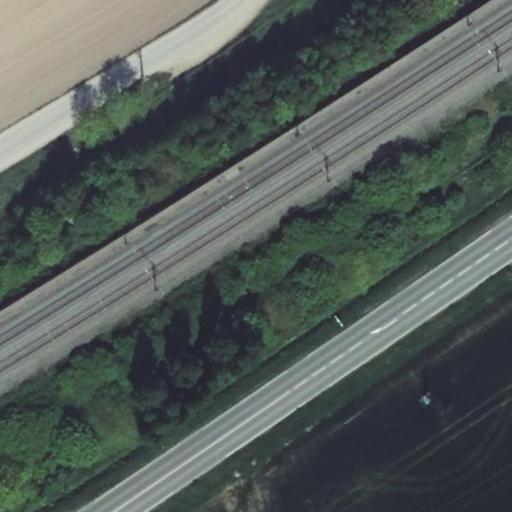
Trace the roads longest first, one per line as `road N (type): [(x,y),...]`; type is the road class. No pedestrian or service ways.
road 1 (secondary): [(511,239),(115,511)]
road 2 (unclassified): [(238,0),(0,148)]
